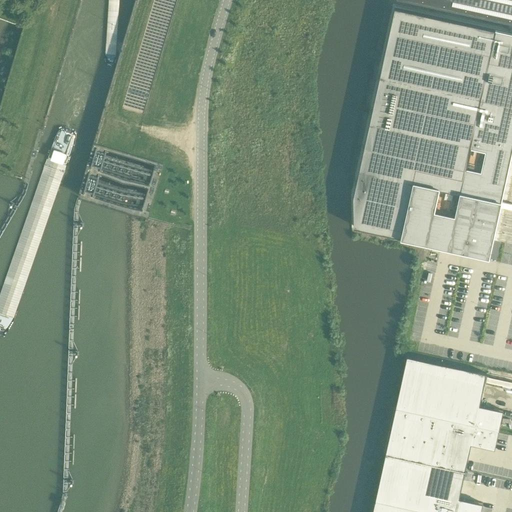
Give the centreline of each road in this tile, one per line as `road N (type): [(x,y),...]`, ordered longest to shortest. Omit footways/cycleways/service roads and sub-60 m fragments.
road 1 (tertiary): [(200,381),(201,111),(226,0)]
road 2 (unclassified): [(200,381),(231,383),(249,401),(244,511)]
road 3 (tertiary): [(189,511),(200,381)]
